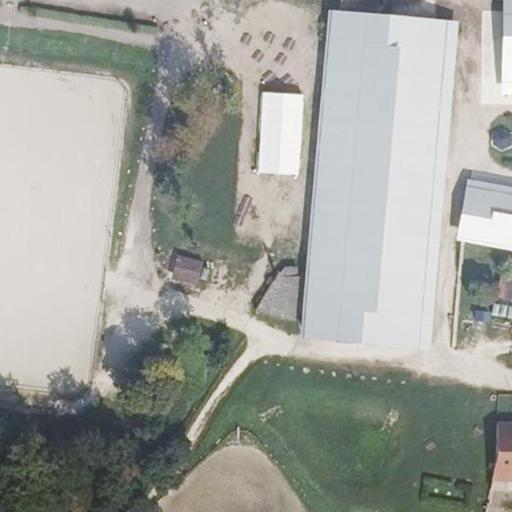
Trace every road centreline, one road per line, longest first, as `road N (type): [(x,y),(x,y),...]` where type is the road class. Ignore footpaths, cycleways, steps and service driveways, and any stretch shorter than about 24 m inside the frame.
road 1 (track): [(0,400),(92,404),(113,367),(129,289),(265,336)]
road 2 (track): [(129,289),(165,91),(188,54),(232,43)]
road 3 (track): [(265,336),(511,378)]
road 4 (track): [(265,336),(224,384),(143,511)]
